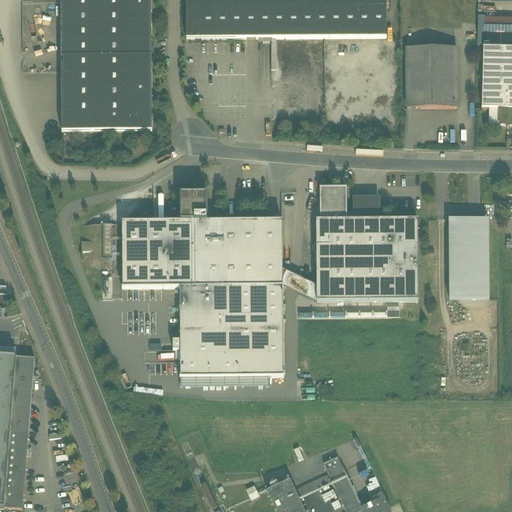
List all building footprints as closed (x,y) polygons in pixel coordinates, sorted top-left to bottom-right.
[(154,51),(151,51),(151,44),(151,0),(60,0),(62,134),(152,133),(152,121),(153,121),(153,119),(152,119),(151,58),(154,58),(154,51)] [(201,42),(386,40),(386,0),(186,0),(186,42),(196,42),(201,42)] [(477,47),(511,47),(511,18),(496,19),(496,7),(484,7),(484,17),(477,17),(477,47)] [(511,50),(483,49),(482,90),(509,91),(509,94),(511,93),(511,50)] [(407,111),(457,111),(456,50),(407,50),(407,111)] [(511,93),(509,94),(509,91),(482,90),(481,110),(490,111),(511,111),(511,93)] [(511,111),(490,111),(490,127),(511,127),(511,111)] [(321,191),(321,223),(354,223),(354,217),(346,217),(346,191),(321,191)] [(180,196),(180,224),(207,224),(206,196),(180,196)] [(354,223),(380,223),(380,199),(354,200),(354,217),(354,223)] [(485,221),(494,221),(494,209),(485,209),(485,221)] [(273,223),(207,224),(180,224),(122,225),(123,291),(180,290),(283,289),(282,272),(282,223),(280,223),(280,217),(273,217),(273,223)] [(449,302),(489,301),(488,221),(448,222),(449,302)] [(380,223),(354,223),(321,223),(316,223),(317,288),(317,304),(418,304),(417,222),(380,223)] [(317,305),(317,304),(317,288),(284,272),(282,272),(283,289),(284,289),(317,305)] [(180,361),(180,380),(283,379),(283,289),(180,290),(180,343),(180,353),(180,361)] [(22,511),(35,361),(0,358),(0,510),(22,511)] [(389,511),(383,500),(361,511),(337,460),(323,466),(345,511),(389,511)] [(360,478),(365,492),(379,487),(374,473),(360,478)] [(301,511),(288,483),(265,494),(273,511),(301,511)] [(246,491),(251,501),(258,497),(253,487),(246,491)]
